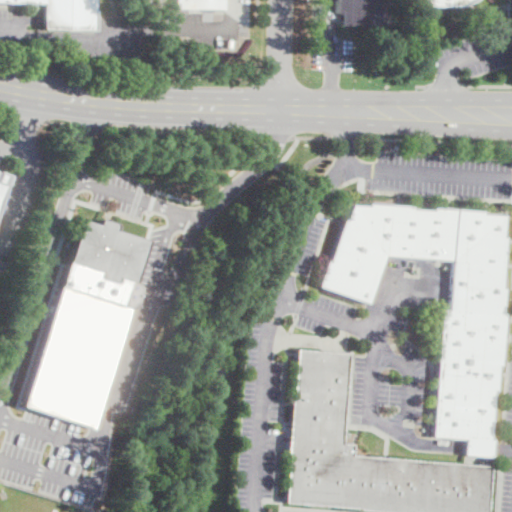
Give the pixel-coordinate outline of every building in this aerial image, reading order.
[(94,0),(94,31),(42,30),(42,3),(0,2),(0,0),(94,0)] [(222,0),(222,10),(175,9),(175,0),(222,0)] [(385,0),(385,27),(340,26),(340,13),(335,13),(335,0),(385,0)] [(0,173),(8,176),(0,201),(0,173)] [(367,204),(410,207),(410,210),(431,211),(431,208),(480,212),(480,214),(502,216),(500,237),(503,238),(499,289),(502,289),(500,314),(502,314),(499,366),(496,365),(495,391),(491,391),(488,440),(491,440),(490,457),(462,455),(464,439),(431,436),(440,310),(447,310),(451,261),(383,256),(367,304),(317,286),(325,262),(327,263),(342,220),(344,221),(350,205),(366,207),(367,204)] [(79,220),(95,226),(97,222),(99,220),(112,225),(113,227),(112,231),(143,242),(131,282),(126,281),(115,277),(113,281),(110,283),(99,279),(97,277),(98,272),(66,262),(79,220)] [(66,262),(18,405),(91,428),(129,309),(118,305),(126,281),(115,277),(113,281),(110,283),(99,279),(97,277),(98,272),(66,262)] [(347,354),(341,421),(340,443),(351,444),(350,455),(489,467),(489,471),(485,511),(384,511),(358,510),(359,508),(283,502),(287,453),(285,452),(290,400),(291,400),(295,350),(347,354)]
